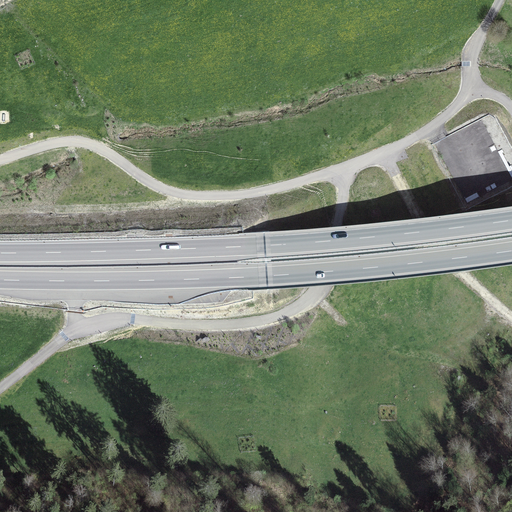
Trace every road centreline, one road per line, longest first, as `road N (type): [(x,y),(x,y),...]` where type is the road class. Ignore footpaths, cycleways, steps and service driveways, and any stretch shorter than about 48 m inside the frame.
road 1 (unclassified): [(473,90),(419,134),(345,166),(325,273),(301,304),(226,324),(99,322),(71,331),(0,386)]
road 2 (motorway): [(511,219),(265,245),(0,252)]
road 3 (motorway): [(0,280),(266,275),(511,249)]
road 4 (track): [(384,152),(434,237),(511,317)]
